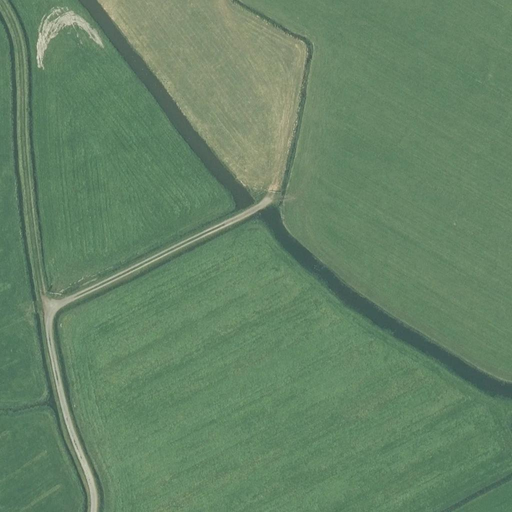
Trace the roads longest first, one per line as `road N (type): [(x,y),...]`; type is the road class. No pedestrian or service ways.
road 1 (track): [(93,511),(53,362),(54,308),(273,200)]
road 2 (track): [(0,0),(20,48),(31,216),(52,314)]
